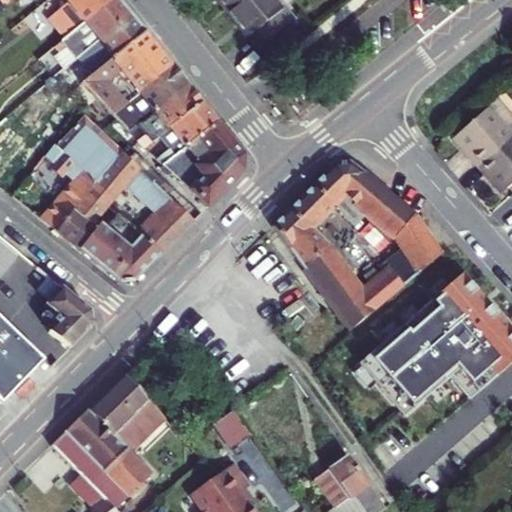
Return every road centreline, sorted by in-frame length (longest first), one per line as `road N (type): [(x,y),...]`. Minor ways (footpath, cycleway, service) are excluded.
road 1 (unknown): [(202,251),(354,444)]
road 2 (residential): [(511,274),(364,106)]
road 3 (residential): [(282,171),(146,0)]
road 4 (tertiary): [(282,171),(133,323)]
road 5 (tertiary): [(133,323),(0,457)]
road 6 (residential): [(133,323),(0,214)]
road 7 (tertiary): [(498,0),(364,106)]
